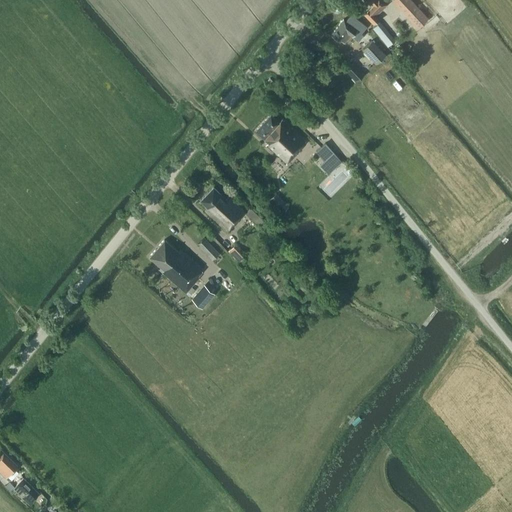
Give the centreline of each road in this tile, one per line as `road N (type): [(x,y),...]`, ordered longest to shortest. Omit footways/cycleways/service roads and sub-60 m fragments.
road 1 (tertiary): [(0,390),(266,53)]
road 2 (unclassified): [(511,347),(266,53)]
